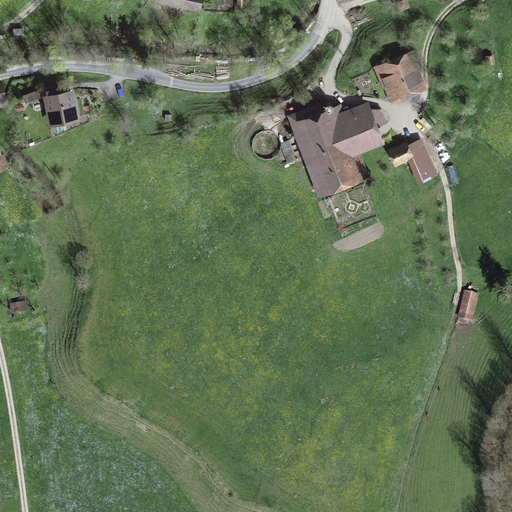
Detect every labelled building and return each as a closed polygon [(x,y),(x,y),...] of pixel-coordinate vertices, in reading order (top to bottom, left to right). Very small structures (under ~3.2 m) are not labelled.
[(166,0),(199,10),(201,0),(166,0)] [(378,66),(391,97),(419,85),(405,54),(378,66)] [(70,93),(57,96),(56,89),(46,91),(53,121),(75,116),(70,93)] [(39,97),(36,91),(25,95),(27,101),(39,97)] [(386,121),(381,108),(367,108),(339,120),(334,109),(318,116),(315,107),(294,115),(324,188),(360,173),(351,150),(379,138),(374,126),(386,121)] [(417,146),(410,149),(407,144),(393,150),(397,160),(408,155),(420,180),(431,175),(417,146)] [(476,318),(481,293),(469,290),(464,315),(476,318)]
